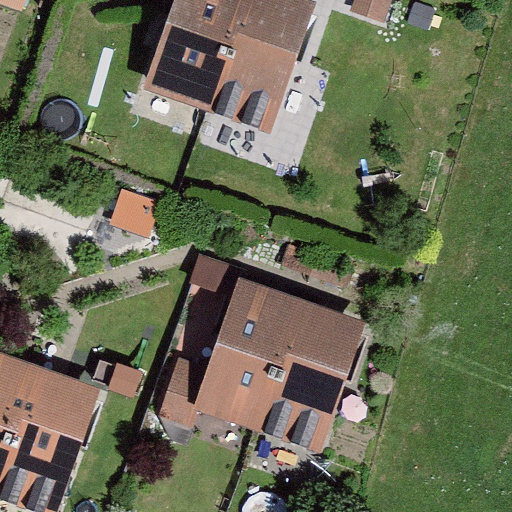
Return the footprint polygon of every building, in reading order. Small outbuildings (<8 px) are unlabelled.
[(22,0),(0,0),(0,2),(19,9),(22,0)] [(312,3),(302,0),(174,0),(144,93),(269,134),(312,3)] [(391,0),(355,0),(352,11),(386,20),(391,0)] [(352,263),(290,244),(283,267),(345,286),(352,263)] [(361,321),(236,280),(193,411),(318,452),(361,321)] [(57,511),(98,389),(0,357),(0,501),(32,511),(57,511)]
